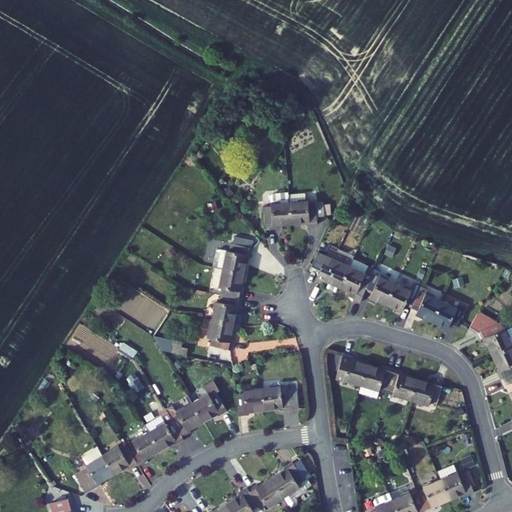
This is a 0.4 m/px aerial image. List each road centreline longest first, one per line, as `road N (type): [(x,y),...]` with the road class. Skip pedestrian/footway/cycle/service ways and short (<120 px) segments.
road 1 (residential): [(503,505),(472,385),(457,361),(373,330),(308,335)]
road 2 (residential): [(322,433),(208,455),(142,511)]
